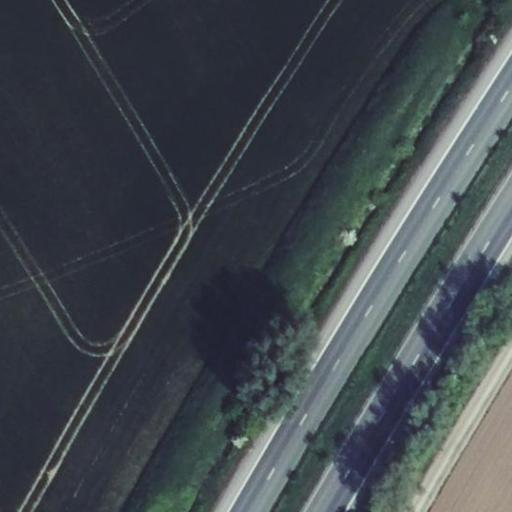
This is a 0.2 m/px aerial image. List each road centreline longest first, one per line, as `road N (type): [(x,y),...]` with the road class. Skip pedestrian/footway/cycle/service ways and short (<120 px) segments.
road 1 (trunk): [(511,93),(252,511)]
road 2 (trunk): [(325,511),(511,203)]
road 3 (unclassified): [(511,347),(413,511)]
